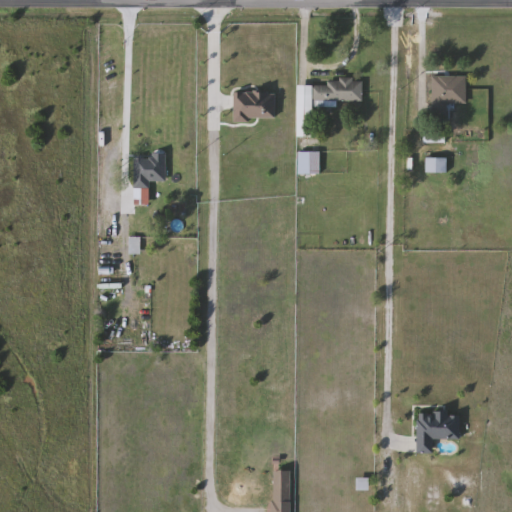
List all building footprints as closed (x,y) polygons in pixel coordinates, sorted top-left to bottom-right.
[(467,77),(466,104),(448,104),(448,122),(433,122),(433,76),(467,77)] [(297,137),(298,85),(328,86),(328,80),(363,81),(362,103),(315,102),(314,138),(297,137)] [(445,142),(427,142),(427,139),(434,139),(434,131),(445,131),(445,142)] [(321,175),(299,175),(299,152),(321,152),(321,175)] [(166,181),(150,181),(150,189),(135,189),(135,154),(166,154),(166,181)] [(447,158),(447,173),(427,173),(427,158),(447,158)] [(104,303),(118,303),(118,322),(104,322),(104,303)] [(292,471),(292,511),(274,511),(274,471),(292,471)]
